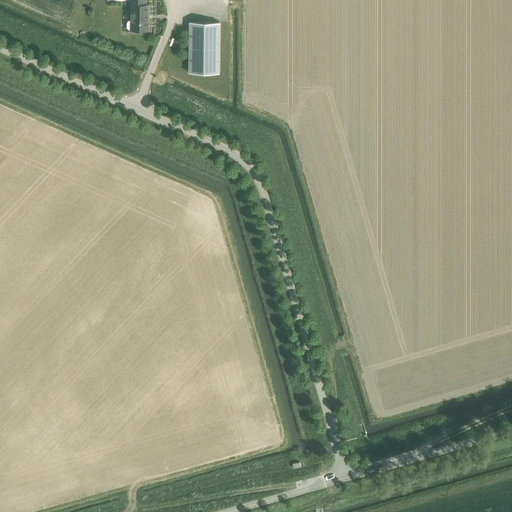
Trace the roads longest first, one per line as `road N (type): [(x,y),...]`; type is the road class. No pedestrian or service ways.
road 1 (unclassified): [(344,477),(253,173),(233,153),(0,47)]
road 2 (track): [(314,485),(127,511)]
road 3 (unclassified): [(344,477),(511,432)]
road 4 (unclassified): [(223,511),(344,477)]
